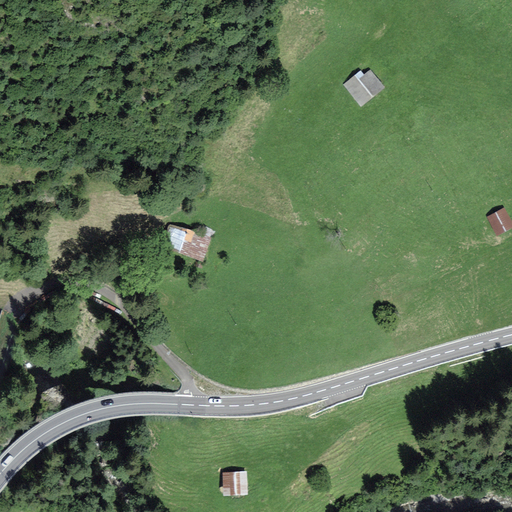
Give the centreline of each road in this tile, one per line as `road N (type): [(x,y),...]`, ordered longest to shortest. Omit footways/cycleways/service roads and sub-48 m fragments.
road 1 (primary): [(511,334),(268,405),(178,404)]
road 2 (primary): [(0,474),(37,438),(79,416),(178,404)]
